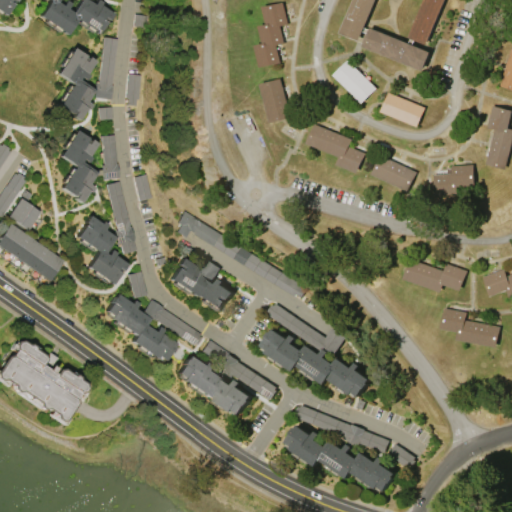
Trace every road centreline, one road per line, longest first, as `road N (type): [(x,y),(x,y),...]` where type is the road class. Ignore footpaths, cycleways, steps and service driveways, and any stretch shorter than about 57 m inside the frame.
road 1 (residential): [(126,0),(119,152),(154,291),(291,388),(242,460)]
road 2 (residential): [(465,446),(371,306),(231,176),(215,137),(205,0)]
road 3 (tertiary): [(0,290),(242,460),(341,511)]
road 4 (residential): [(258,203),(284,198),(442,238),(511,235)]
road 5 (residential): [(331,0),(315,46),(318,69),(359,120)]
road 6 (residential): [(359,120),(403,136),(431,135),(452,111),(458,83)]
road 7 (residential): [(421,511),(465,446),(511,432)]
